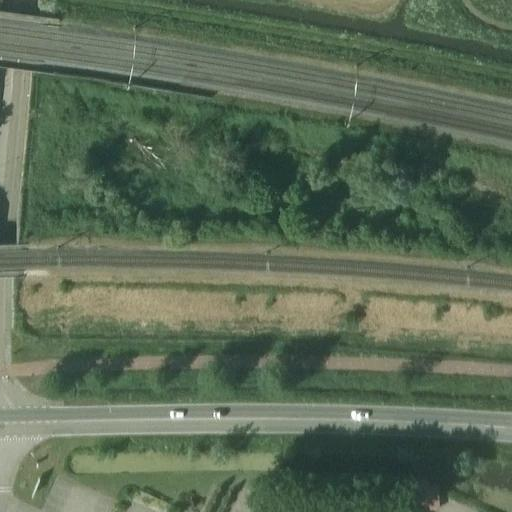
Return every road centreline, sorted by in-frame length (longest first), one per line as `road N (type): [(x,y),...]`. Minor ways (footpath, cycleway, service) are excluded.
road 1 (secondary): [(511,429),(288,418),(0,424)]
road 2 (unclassified): [(0,212),(20,0)]
